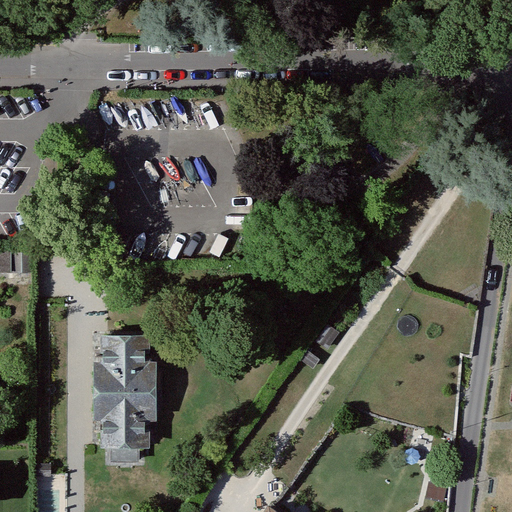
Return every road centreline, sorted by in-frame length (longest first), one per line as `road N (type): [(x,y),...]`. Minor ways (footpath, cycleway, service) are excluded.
road 1 (residential): [(0,62),(511,58)]
road 2 (residential): [(511,149),(463,511)]
